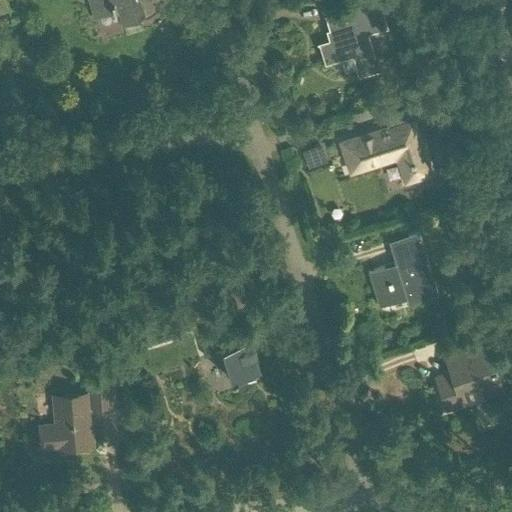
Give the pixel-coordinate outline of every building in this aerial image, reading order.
[(88,0),(91,10),(116,3),(122,21),(123,21),(141,16),(143,15),(138,0),(88,0)] [(331,39),(320,42),(325,60),(342,55),(351,53),(356,68),(358,75),(380,69),(376,56),(375,57),(368,33),(388,28),(379,0),(358,0),(323,10),(331,39)] [(341,143),(351,172),(401,157),(408,181),(430,174),(413,120),(430,115),(426,102),(388,114),(392,127),(341,143)] [(395,262),(367,271),(377,304),(406,295),(408,303),(438,294),(419,232),(406,236),(409,247),(392,252),(395,262)] [(199,336),(205,357),(212,355),(216,350),(222,348),(230,375),(229,376),(230,380),(235,379),(237,376),(245,374),(247,381),(258,377),(260,376),(260,375),(261,374),(261,373),(255,354),(257,353),(254,344),(252,344),(250,339),(271,332),(266,315),(199,336)] [(165,339),(177,335),(172,322),(161,325),(165,339)] [(430,328),(402,337),(409,359),(437,350),(430,328)] [(148,330),(136,333),(140,347),(152,343),(148,330)] [(436,377),(447,409),(463,403),(456,383),(479,375),(486,395),(503,389),(486,341),(445,355),(451,372),(436,377)] [(121,346),(118,347),(123,362),(127,361),(130,360),(125,345),(121,346)] [(55,425),(38,427),(40,450),(53,448),(93,445),(91,421),(89,406),(101,405),(111,404),(109,378),(88,380),(89,392),(52,396),(55,425)]
